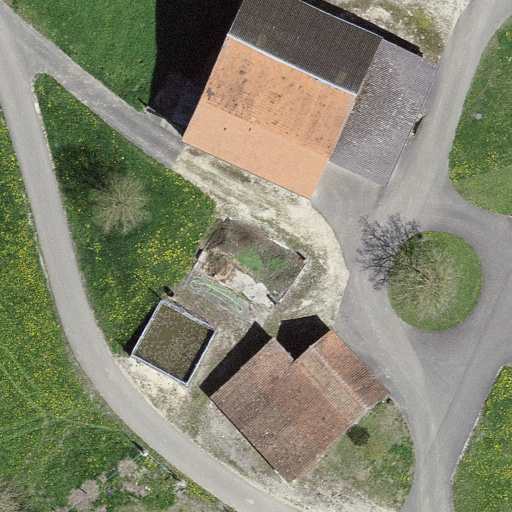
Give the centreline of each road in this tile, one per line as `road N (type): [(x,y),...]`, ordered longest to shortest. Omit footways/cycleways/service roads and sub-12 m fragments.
road 1 (track): [(443,511),(438,384),(369,332),(365,246),(280,218),(171,163),(0,29)]
road 2 (track): [(259,511),(213,488),(95,373),(22,82),(0,38)]
road 3 (track): [(422,207),(493,9),(511,5)]
road 4 (track): [(511,293),(501,250),(467,222),(422,207),(365,246)]
